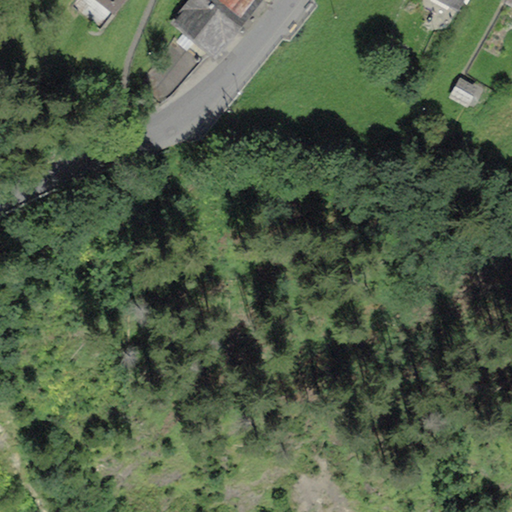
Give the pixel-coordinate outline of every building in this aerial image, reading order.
[(115,0),(80,0),(102,17),(115,0)] [(254,0),(192,0),(186,8),(225,38),(254,0)] [(433,0),(452,9),(456,0),(433,0)] [(168,49),(191,72),(202,57),(177,38),(168,49)] [(159,60),(182,83),(191,72),(168,49),(159,60)] [(150,72),(171,95),(182,83),(159,60),(150,72)] [(142,86),(160,105),(171,95),(150,72),(142,86)]
